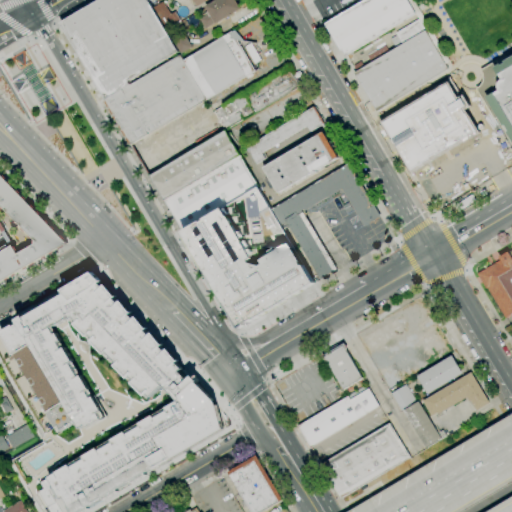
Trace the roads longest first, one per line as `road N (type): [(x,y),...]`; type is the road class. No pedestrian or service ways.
road 1 (tertiary): [(220,338),(29,15)]
road 2 (primary): [(0,125),(174,309)]
road 3 (tertiary): [(280,0),(392,188)]
road 4 (residential): [(272,435),(248,439),(124,511)]
road 5 (residential): [(109,242),(0,305)]
